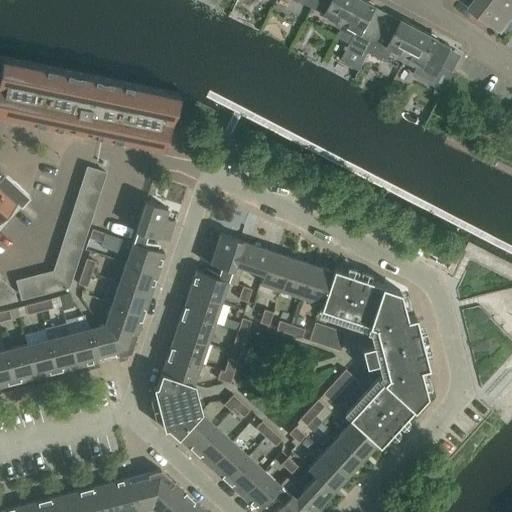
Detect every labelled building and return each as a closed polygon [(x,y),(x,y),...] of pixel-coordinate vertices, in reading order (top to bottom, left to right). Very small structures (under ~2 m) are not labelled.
[(316,0),(315,0),(311,8),(329,17),(327,21),(341,28),(355,0),(331,0),(328,6),(316,0)] [(376,6),(364,0),(355,0),(341,28),(354,35),(351,42),(369,52),(387,16),(375,9),(376,6)] [(511,15),(511,0),(474,0),(469,7),(500,31),(511,15)] [(403,60),(420,29),(401,19),(399,22),(387,16),(369,52),(385,61),(389,53),(403,60)] [(420,29),(403,60),(416,67),(412,74),(431,84),(450,49),(437,42),(438,39),(420,29)] [(0,113),(162,147),(180,94),(1,57),(0,61),(0,113)] [(0,215),(15,199),(19,204),(29,194),(3,170),(4,170),(0,166),(0,215)] [(138,220),(170,231),(174,222),(163,218),(166,208),(144,201),(138,220)] [(170,231),(138,220),(131,241),(143,245),(147,234),(167,241),(170,231)] [(104,233),(92,229),(89,237),(101,241),(104,233)] [(241,240),(219,233),(215,243),(205,239),(198,258),(220,265),(216,277),(195,270),(190,284),(188,289),(189,289),(188,293),(187,292),(185,298),(186,298),(177,325),(176,325),(174,330),(175,330),(174,334),(173,333),(172,339),(163,366),(162,366),(161,371),(161,372),(160,372),(155,386),(152,387),(154,395),(157,397),(170,393),(171,392),(190,387),(191,384),(192,384),(226,281),(236,285),(242,266),(262,272),(259,282),(321,302),(319,307),(373,326),(376,335),(384,333),(394,339),(416,333),(418,331),(414,314),(406,316),(399,290),(332,268),(331,271),(241,241),(241,240)] [(163,252),(143,245),(131,241),(131,242),(125,261),(156,272),(157,272),(159,267),(158,267),(163,252)] [(95,262),(86,259),(78,283),(87,286),(95,262)] [(125,261),(118,283),(149,294),(149,293),(150,293),(152,287),(151,287),(156,272),(125,261)] [(0,302),(18,298),(14,290),(0,277),(0,302)] [(118,283),(111,304),(142,314),(147,300),(149,295),(149,294),(118,283)] [(251,289),(243,286),(238,299),(247,302),(251,289)] [(74,304),(67,294),(59,296),(61,307),(74,304)] [(53,308),(51,299),(25,305),(28,314),(53,308)] [(142,314),(111,304),(104,324),(135,335),(136,334),(138,328),(142,314)] [(273,312),(264,309),(260,322),(269,325),(273,312)] [(0,321),(11,319),(9,310),(0,311),(0,321)] [(250,321),(241,318),(233,343),(242,346),(250,321)] [(304,328),(280,320),(277,330),(301,337),(304,328)] [(55,371),(76,365),(68,333),(65,323),(44,329),(47,339),(55,371)] [(346,333),(315,323),(309,340),(340,351),(346,333)] [(135,336),(135,335),(104,324),(97,326),(104,353),(115,350),(117,355),(130,352),(133,341),(134,341),(135,336)] [(89,328),(68,333),(76,365),(97,360),(89,328)] [(25,344),(34,376),(55,371),(47,339),(25,344)] [(386,343),(381,340),(360,346),(364,363),(385,358),(388,353),(386,343)] [(4,350),(13,382),(34,376),(25,344),(4,350)] [(161,420),(163,429),(166,428),(177,437),(178,437),(178,438),(182,441),(204,460),(203,461),(207,465),(208,464),(210,467),(214,471),(214,470),(235,490),(239,494),(240,494),(242,496),(246,500),(257,510),(272,494),(281,502),(271,511),(312,511),(376,443),(378,445),(426,394),(419,367),(427,365),(423,349),(420,347),(397,353),(391,363),(384,365),(386,374),(347,417),(351,420),(307,468),(315,475),(300,490),(286,477),(279,484),(216,427),(199,411),(198,412),(196,410),(177,415),(175,414),(162,417),(161,420)] [(0,385),(13,382),(4,350),(0,350),(0,385)] [(237,362),(228,359),(224,371),(220,370),(217,379),(230,383),(237,362)] [(359,382),(345,369),(323,394),(342,411),(348,405),(342,400),(359,382)] [(154,395),(161,420),(162,417),(175,414),(177,415),(196,410),(198,412),(199,411),(198,403),(179,408),(177,397),(196,392),(192,384),(191,384),(190,387),(171,392),(170,393),(157,397),(154,395)] [(198,403),(196,392),(177,397),(179,408),(198,403)] [(249,410),(233,395),(225,404),(231,410),(233,407),(243,416),(249,410)] [(324,406),(317,400),(300,419),(306,425),(324,406)] [(281,439),(262,422),(256,429),(275,445),(281,439)] [(305,435),(295,426),(289,433),(299,442),(305,435)] [(297,466),(288,457),(281,464),(291,473),(297,466)] [(168,476),(160,469),(146,473),(148,477),(137,480),(144,508),(150,506),(157,511),(207,511),(206,511),(203,509),(204,509),(200,505),(199,506),(178,486),(179,486),(174,482),(172,480),(168,476)] [(107,483),(105,483),(112,511),(126,511),(135,510),(127,477),(113,481),(112,481),(107,482),(107,483)] [(85,489),(90,511),(112,511),(105,483),(104,484),(104,483),(98,484),(98,485),(85,489)] [(68,511),(90,511),(85,489),(71,492),(70,492),(65,493),(64,494),(68,511)] [(45,511),(68,511),(64,494),(62,494),(56,495),(57,496),(43,499),(45,511)] [(23,511),(45,511),(43,499),(29,503),(29,502),(23,504),(22,505),(23,511)]
